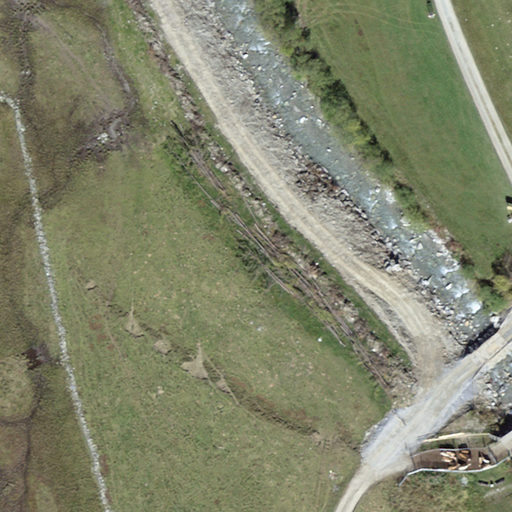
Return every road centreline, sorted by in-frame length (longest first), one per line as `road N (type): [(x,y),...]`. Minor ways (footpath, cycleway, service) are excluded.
road 1 (track): [(443,0),(511,170)]
road 2 (track): [(498,452),(402,462),(367,476),(341,511)]
